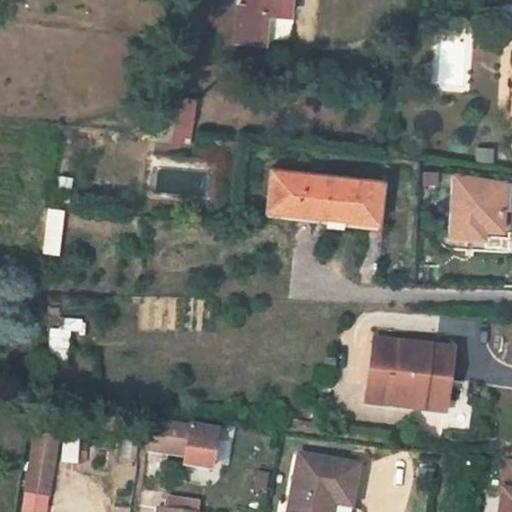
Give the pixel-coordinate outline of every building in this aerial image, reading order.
[(244,51),(274,51),(274,23),(290,24),(290,0),(253,0),(254,22),(244,22),(244,51)] [(204,151),(209,120),(194,119),(188,149),(204,151)] [(456,182),(436,179),(434,195),(450,197),(447,247),(467,249),(468,243),(453,241),(456,182)] [(507,190),(456,182),(453,241),(468,243),(482,245),(483,241),(501,242),(507,190)] [(286,230),(290,185),(279,184),(275,229),(286,230)] [(395,195),(290,185),(286,230),(392,239),(395,195)] [(79,200),(76,220),(89,222),(91,202),(79,200)] [(40,252),(56,254),(62,207),(45,205),(40,252)] [(71,356),(73,317),(48,316),(47,356),(71,356)] [(380,352),(377,395),(394,396),(393,416),(447,420),(450,392),(457,392),(459,357),(380,352)] [(394,396),(377,395),(375,411),(393,416),(394,396)] [(166,427),(161,456),(196,463),(194,472),(221,477),(228,439),(166,427)] [(47,511),(54,435),(27,433),(21,511),(47,511)] [(62,439),(59,461),(74,463),(77,441),(62,439)] [(307,462),(297,511),(358,511),(366,472),(307,462)] [(511,511),(511,468),(505,467),(499,511),(511,511)]
